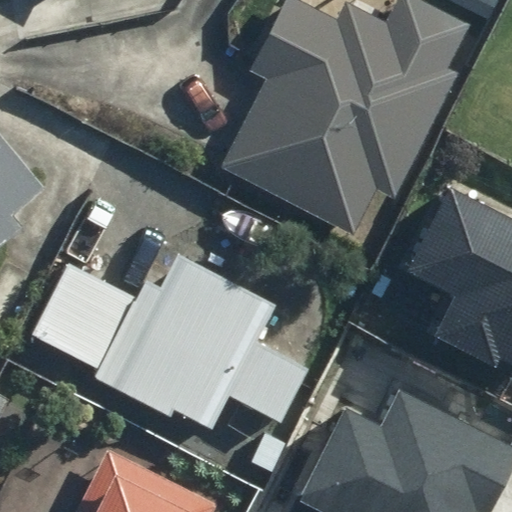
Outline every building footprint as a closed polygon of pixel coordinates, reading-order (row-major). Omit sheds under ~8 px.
[(265,76),(219,160),(354,234),(378,189),(393,198),(460,74),(448,67),(471,24),(426,0),(392,0),(382,18),(348,0),(339,16),(308,0),(279,0),(245,65),(265,76)] [(0,240),(22,223),(13,212),(45,187),(20,156),(22,155),(0,128),(0,240)] [(418,341),(511,382),(511,216),(434,182),(387,286),(434,307),(418,341)] [(68,260),(35,330),(93,358),(86,372),(215,434),(232,397),(276,418),(305,357),(256,334),(275,292),(177,245),(163,274),(137,262),(126,287),(68,260)] [(340,393),(312,445),(275,511),(498,511),(511,487),(511,444),(391,379),(373,411),(340,393)] [(111,448),(76,511),(216,511),(219,507),(111,448)]
